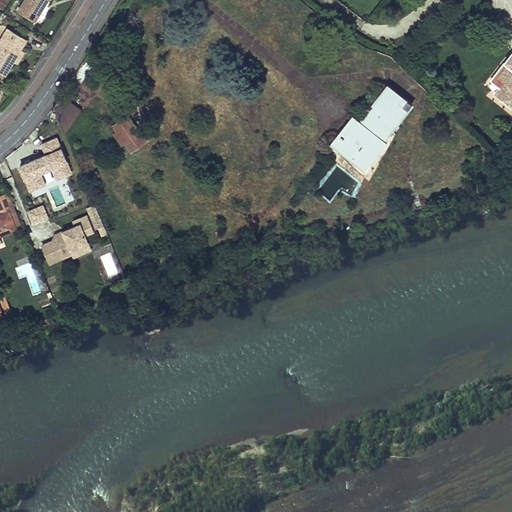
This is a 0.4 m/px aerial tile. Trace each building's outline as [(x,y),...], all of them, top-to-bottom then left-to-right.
[(25,0),(19,12),(34,21),(47,0),(25,0)] [(26,40),(8,29),(0,41),(0,71),(5,75),(14,61),(17,63),(25,52),(20,49),(26,40)] [(511,52),(506,60),(509,62),(499,74),(506,80),(502,85),(497,92),(511,103),(511,52)] [(502,85),(506,80),(499,74),(509,62),(506,60),(492,78),(502,85)] [(84,61),(73,77),(79,81),(89,65),(84,61)] [(353,115),(331,144),(350,159),(354,154),(369,165),(387,142),(383,137),(399,117),(401,119),(411,106),(387,88),(374,104),(378,107),(365,124),(353,115)] [(62,96),(54,107),(66,135),(82,111),(62,96)] [(112,126),(117,132),(132,121),(128,115),(112,126)] [(117,132),(125,144),(132,153),(148,142),(132,121),(117,132)] [(125,144),(117,132),(114,134),(122,146),(125,144)] [(76,159),(72,149),(67,151),(71,161),(76,159)] [(61,151),(42,159),(53,187),(73,178),(61,151)] [(0,197),(0,203),(5,214),(9,212),(16,209),(14,205),(9,193),(0,197)] [(92,218),(100,215),(95,203),(87,207),(92,218)] [(27,210),(31,225),(49,220),(44,205),(27,210)] [(16,209),(9,212),(16,229),(23,226),(16,209)] [(0,235),(16,229),(9,212),(5,214),(2,215),(1,213),(0,212),(0,235)] [(85,235),(93,231),(87,215),(73,221),(75,225),(63,231),(64,233),(56,236),(57,238),(42,244),(50,263),(72,253),(80,250),(81,245),(88,242),(85,235)] [(91,249),(88,242),(81,245),(80,250),(72,253),(73,257),(91,249)] [(108,277),(121,272),(110,244),(97,250),(108,277)] [(5,294),(0,296),(0,302),(7,320),(14,318),(5,294)]
